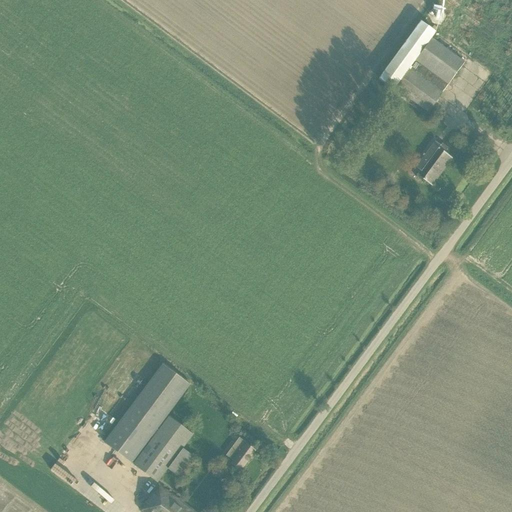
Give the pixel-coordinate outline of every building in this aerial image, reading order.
[(437,33),(423,22),(421,21),(379,78),(394,90),(395,88),(429,113),(465,62),(433,38),(437,33)] [(445,154),(445,153),(448,148),(442,143),(441,145),(435,141),(416,167),(421,170),(416,177),(422,181),(424,179),(433,186),(452,159),(445,154)] [(157,429),(175,405),(190,385),(162,365),(104,442),(158,483),(168,470),(178,477),(193,456),(183,450),(194,435),(169,417),(159,430),(157,429)] [(232,461),(231,464),(241,471),(256,451),(239,438),(226,456),(232,461)] [(141,511),(196,511),(159,484),(141,511)]
